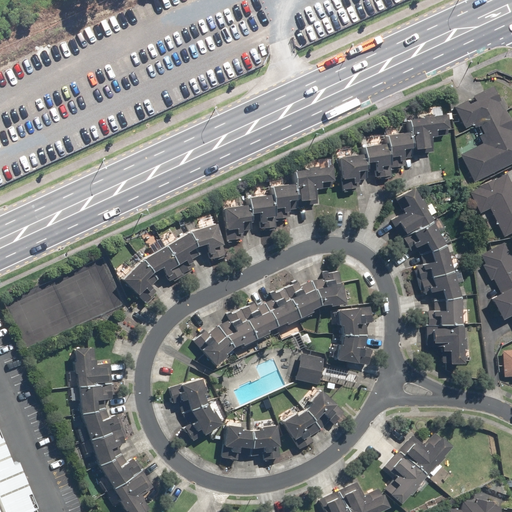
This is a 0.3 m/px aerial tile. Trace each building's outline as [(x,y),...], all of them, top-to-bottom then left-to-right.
[(460,153),(474,181),(511,162),(511,118),(511,119),(494,84),(454,105),(465,128),(473,124),(482,142),(460,153)] [(453,133),(449,111),(410,117),(411,129),(387,133),(388,140),(364,144),(365,151),(338,155),(344,191),(362,188),(360,179),(367,178),(365,167),(375,166),(376,176),(393,174),(391,166),(405,164),(403,155),(415,154),(414,148),(434,145),(432,136),(453,133)] [(336,185),(333,163),(295,168),(297,181),(272,184),(273,191),(248,195),(249,202),(223,205),(228,242),(246,239),(244,229),(276,225),(275,218),(292,216),(290,206),(319,202),(317,187),(336,185)] [(511,181),(507,171),(468,190),(479,212),(489,207),(504,237),(511,232),(511,181)] [(416,245),(420,253),(423,262),(414,265),(422,294),(431,291),(434,301),(434,309),(425,309),(427,346),(442,345),(443,361),(466,360),(463,295),(448,242),(416,185),(395,196),(404,212),(391,219),(408,249),(416,245)] [(190,229),(144,257),(122,278),(147,303),(161,289),(154,283),(160,278),(166,274),(170,280),(196,264),(193,259),(202,253),(207,252),(209,258),(226,253),(223,242),(226,241),(219,220),(190,229)] [(511,256),(504,241),(479,254),(499,292),(492,295),(503,317),(510,314),(511,316),(511,256)] [(205,329),(192,340),(218,367),(235,352),(232,348),(235,345),(243,341),(244,343),(271,330),(270,328),(287,320),(288,322),(314,309),(314,307),(322,303),(331,301),(331,303),(347,301),(344,279),(341,280),(339,269),(323,271),(324,277),(312,279),(300,285),(297,280),(271,293),(273,297),(256,305),(254,301),(227,314),(229,318),(217,324),(208,332),(205,329)] [(343,323),(344,333),(343,342),(340,342),(337,358),(369,363),(372,347),(366,346),(368,335),(366,321),(372,320),(371,304),(339,307),(341,323),(343,323)] [(80,384),(82,411),(100,463),(122,498),(120,499),(127,510),(129,509),(130,511),(146,511),(153,508),(143,493),(154,486),(135,455),(126,460),(122,452),(119,444),(128,440),(118,412),(109,415),(106,407),(106,397),(113,397),(110,361),(98,362),(97,356),(95,357),(94,344),(76,346),(77,360),(74,360),(75,372),(78,372),(79,384),(80,384)] [(511,348),(502,349),(504,376),(511,375),(511,348)] [(323,357),(300,352),(294,377),(318,383),(323,357)] [(203,376),(167,387),(172,402),(178,399),(182,412),(189,423),(184,426),(192,440),(224,422),(216,408),(213,409),(208,400),(205,391),(208,390),(203,376)] [(298,410),(282,419),(299,447),(313,439),(310,434),(320,428),(330,417),(335,421),(344,410),(336,404),(338,401),(321,387),(312,398),(313,400),(306,408),(299,412),(298,410)] [(43,511),(0,403),(0,501),(4,511),(43,511)] [(263,458),(283,455),(278,422),(263,424),(263,427),(254,428),(244,427),(244,424),(228,422),(226,443),(223,443),(222,456),(238,458),(239,453),(252,454),(263,453),(263,458)] [(386,487),(402,501),(413,489),(417,492),(442,464),(438,461),(454,443),(437,428),(424,442),(413,433),(384,465),(396,475),(386,487)] [(291,511),(291,510),(286,511),(377,511),(392,505),(382,485),(365,494),(358,479),(319,497),(325,511),(322,511),(291,511)] [(447,506),(445,511),(501,511),(502,506),(493,505),(494,500),(477,497),(477,502),(462,500),(460,508),(447,506)]
